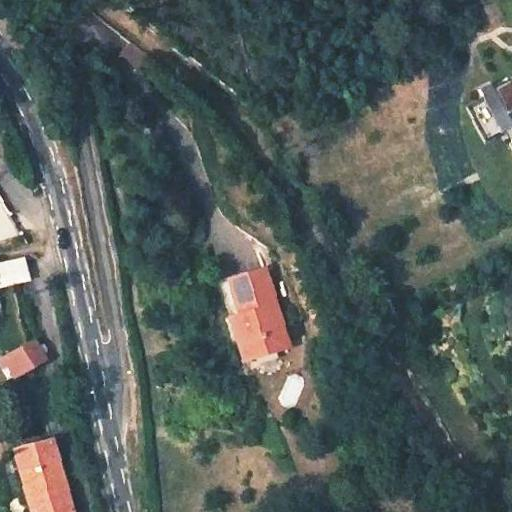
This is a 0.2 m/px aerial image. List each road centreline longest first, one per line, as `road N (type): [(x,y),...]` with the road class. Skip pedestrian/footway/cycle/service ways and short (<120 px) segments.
road 1 (track): [(79,25),(144,41),(234,113),(466,511)]
road 2 (residential): [(98,380),(117,377),(119,354),(68,41),(79,25)]
road 3 (tertiary): [(0,70),(27,121),(66,238),(98,380)]
road 4 (tertiary): [(98,380),(122,511)]
